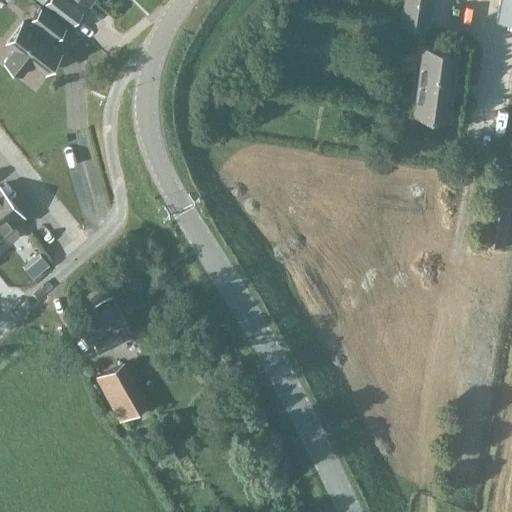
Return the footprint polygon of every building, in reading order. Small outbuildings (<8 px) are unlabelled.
[(44,0),(43,1),(70,23),(81,10),(67,0),(44,0)] [(427,28),(430,0),(402,0),(399,23),(427,28)] [(511,0),(498,0),(496,10),(511,13),(511,0)] [(65,26),(40,6),(31,18),(32,19),(28,25),(23,20),(6,42),(13,48),(3,61),(21,74),(30,62),(43,72),(60,50),(50,42),(54,36),(56,38),(65,26)] [(449,119),(458,49),(421,44),(411,114),(449,119)] [(14,224),(24,216),(0,186),(0,235),(4,239),(11,241),(18,235),(17,228),(14,224)] [(487,202),(480,241),(505,245),(511,206),(487,202)] [(131,335),(123,319),(124,318),(112,296),(84,311),(89,321),(79,327),(88,343),(94,340),(99,351),(131,335)] [(96,377),(120,419),(146,405),(122,362),(96,377)]
